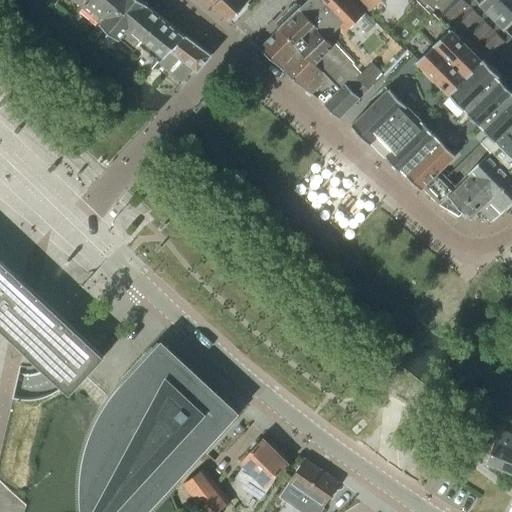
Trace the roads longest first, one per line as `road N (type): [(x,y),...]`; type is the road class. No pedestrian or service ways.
road 1 (unclassified): [(427,511),(269,401),(122,267)]
road 2 (residential): [(232,46),(456,243),(486,247),(511,231)]
road 3 (unclassified): [(75,223),(232,46)]
